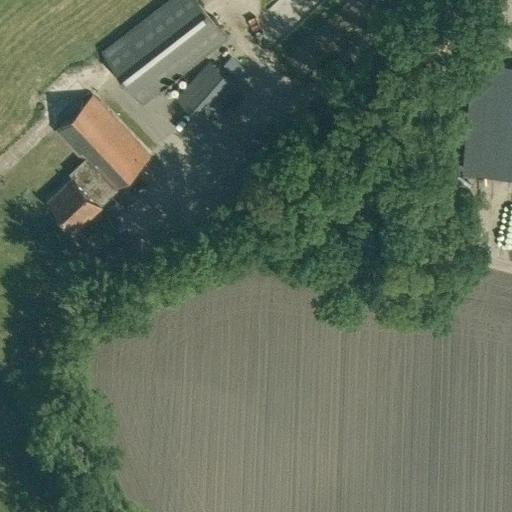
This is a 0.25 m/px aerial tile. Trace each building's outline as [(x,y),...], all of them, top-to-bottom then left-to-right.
[(167,0),(101,51),(143,105),(228,38),(198,0),(167,0)] [(511,172),(511,62),(472,59),(463,170),(511,172)] [(205,119),(218,104),(219,105),(237,86),(209,61),(191,80),(193,81),(179,96),(205,119)] [(92,94),(56,128),(113,183),(116,185),(150,154),(92,94)] [(49,199),(77,228),(102,204),(97,199),(113,183),(88,162),(49,199)]
